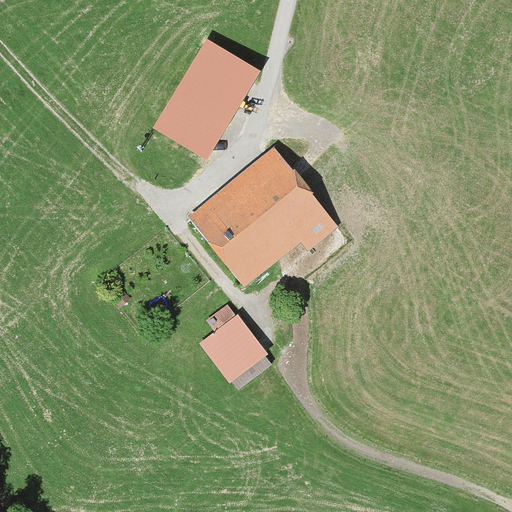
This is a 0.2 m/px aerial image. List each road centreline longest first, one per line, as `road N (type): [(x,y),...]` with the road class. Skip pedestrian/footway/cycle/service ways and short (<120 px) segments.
road 1 (track): [(511,507),(340,442),(304,406),(249,313),(170,212)]
road 2 (residential): [(288,0),(253,131),(170,212)]
